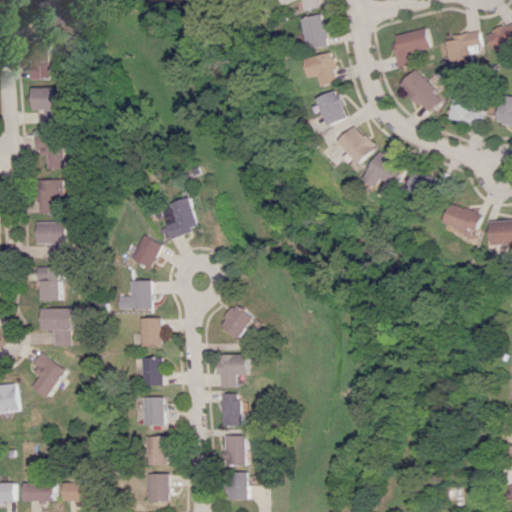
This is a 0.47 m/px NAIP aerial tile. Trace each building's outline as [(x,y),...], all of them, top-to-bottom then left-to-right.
[(28,0),(45,0),(53,33),(40,39),(36,21),(31,21),(28,10),(33,10),(28,0)] [(320,7),(318,0),(283,0),(285,4),(300,0),(303,0),(306,10),(320,7)] [(305,18),(312,50),(332,45),(324,13),(305,18)] [(511,22),(486,33),(495,56),(511,49),(511,22)] [(431,47),(426,28),(395,35),(403,67),(416,63),(413,52),(431,47)] [(446,38),(452,70),(473,66),(470,53),(481,51),(478,31),(446,38)] [(39,44),(61,45),(61,64),(66,64),(67,76),(61,75),(61,78),(36,80),(36,73),(35,66),(41,66),(41,59),(39,44)] [(309,58),(314,77),(323,75),(326,86),(343,82),(335,51),(309,58)] [(443,100),(435,92),(438,88),(418,69),(403,86),(431,112),(443,100)] [(35,87),(74,86),(76,109),(63,109),(64,125),(49,125),(49,116),(49,110),(36,110),(35,87)] [(342,89),(321,98),(334,126),(352,117),(347,106),(350,105),(342,89)] [(450,122),(482,125),(483,111),(473,110),(475,91),(454,89),(450,122)] [(494,121),(511,123),(511,96),(499,95),(494,121)] [(364,163),(381,147),(360,125),(344,141),(364,163)] [(51,168),(71,168),(69,133),(38,134),(40,155),(50,156),(51,168)] [(367,177),(380,187),(388,177),(397,184),(410,167),(388,150),(367,177)] [(412,194),(435,200),(441,178),(418,172),(412,194)] [(40,212),(67,212),(65,179),(39,180),(40,205),(40,212)] [(197,196),(206,225),(198,227),(200,231),(184,237),(177,239),(175,237),(172,238),(168,234),(166,228),(172,225),(165,206),(197,196)] [(448,222),(480,231),(485,213),(454,203),(448,222)] [(511,219),(494,220),(495,244),(511,243),(511,219)] [(38,221),(72,221),(71,243),(68,244),(68,259),(50,259),(50,251),(50,244),(39,244),(38,221)] [(150,233),(170,246),(166,251),(155,270),(135,257),(150,233)] [(37,266),(63,266),(63,300),(40,301),(40,283),(37,282),(37,275),(37,266)] [(134,279),(157,280),(157,286),(157,308),(121,308),(120,296),(135,296),(134,279)] [(234,316),(242,306),(244,307),(247,304),(265,317),(247,338),(230,326),(236,318),(234,316)] [(54,346),(74,346),(71,330),(74,329),(73,308),(41,308),(42,329),(53,330),(53,337),(54,346)] [(144,317),(166,317),(166,323),(167,345),(144,346),(144,317)] [(33,385),(47,397),(68,369),(42,351),(37,357),(33,363),(39,368),(35,372),(40,376),(33,385)] [(224,353),(257,354),(256,374),(245,374),(245,387),(229,387),(229,378),(229,374),(225,374),(224,353)] [(145,357),(169,356),(168,379),(168,386),(145,385),(145,357)] [(0,384),(16,382),(19,411),(0,413),(0,384)] [(228,393),(245,392),(245,399),(248,398),(249,401),(255,402),(255,412),(249,412),(249,425),(228,426),(228,396),(228,393)] [(145,397),(168,396),(168,425),(146,424),(145,397)] [(229,434),(251,434),(252,465),(226,465),(227,448),(230,448),(229,434)] [(148,435),(169,435),(170,465),(148,465),(148,435)] [(251,471),(252,499),(231,499),(223,471),(251,471)] [(147,472),(171,472),(171,482),(171,501),(149,501),(147,472)] [(0,480),(10,480),(13,503),(2,503),(0,503),(0,480)] [(61,481),(95,480),(96,505),(69,504),(62,504),(61,481)] [(20,481),(55,481),(56,502),(29,503),(21,504),(20,481)]
